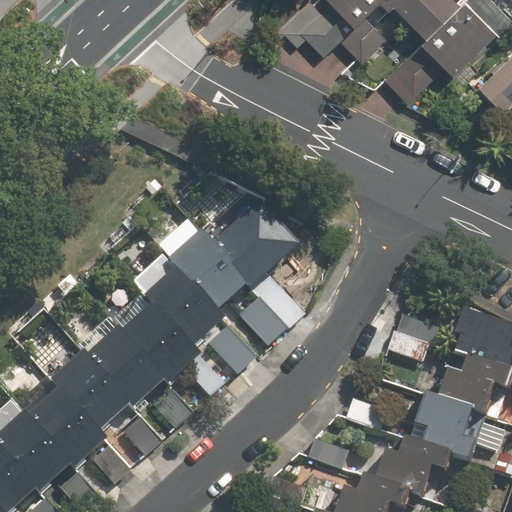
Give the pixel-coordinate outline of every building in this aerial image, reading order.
[(496,34),(463,0),(460,0),(457,4),(453,0),(322,0),(294,28),(343,78),(385,38),(365,18),(379,4),(389,15),(393,10),(422,40),(382,79),(405,102),(442,66),(452,76),(496,34)] [(511,51),(475,88),(503,115),(511,105),(511,51)] [(211,247),(246,285),(250,290),(296,247),(257,205),(211,247)] [(246,285),(211,247),(196,231),(166,258),(175,268),(216,312),(246,285)] [(216,312),(175,268),(144,295),(151,303),(193,348),(223,320),(216,312)] [(258,299),(285,330),(303,315),(272,280),(255,295),(258,299)] [(239,315),(267,346),(285,330),(258,299),(239,315)] [(193,348),(151,303),(119,332),(164,381),(167,384),(199,355),(193,348)] [(505,352),(511,331),(462,315),(450,352),(464,356),(503,369),(509,353),(505,352)] [(164,381),(119,332),(115,326),(82,356),(128,406),(132,410),(164,381)] [(255,359),(227,326),(209,342),(237,374),(255,359)] [(431,343),(392,329),(384,349),(423,364),(431,343)] [(128,406),(82,356),(78,351),(49,378),(57,386),(99,432),(128,406)] [(501,391),(507,371),(503,369),(464,356),(458,374),(444,370),(434,399),(468,410),(479,413),(488,386),(501,391)] [(210,398),(224,386),(204,361),(189,373),(210,398)] [(99,432),(57,386),(26,414),(72,465),(76,470),(108,441),(99,432)] [(370,407),(350,398),(342,418),(378,434),(382,427),(397,434),(410,404),(378,389),(370,407)] [(174,430),(191,415),(172,392),(154,407),(174,430)] [(460,436),(468,410),(434,399),(423,395),(413,426),(424,430),(419,445),(445,454),(465,461),(472,440),(460,436)] [(72,465),(26,414),(21,410),(0,429),(0,448),(36,488),(41,494),(72,465)] [(144,456),(159,443),(138,418),(122,431),(144,456)] [(511,431),(484,421),(476,444),(497,452),(492,465),(511,472),(511,431)] [(439,474),(445,454),(419,445),(402,440),(396,458),(382,453),(373,479),(403,491),(416,497),(425,469),(439,474)] [(10,511),(36,488),(0,448),(0,510),(1,511),(10,511)] [(116,486),(131,473),(109,448),(94,461),(116,486)] [(84,511),(100,499),(79,474),(62,489),(81,511),(84,511)] [(397,509),(403,491),(373,479),(360,475),(355,493),(340,488),(332,511),(381,511),(384,504),(397,509)] [(52,511),(44,502),(32,511),(52,511)]
